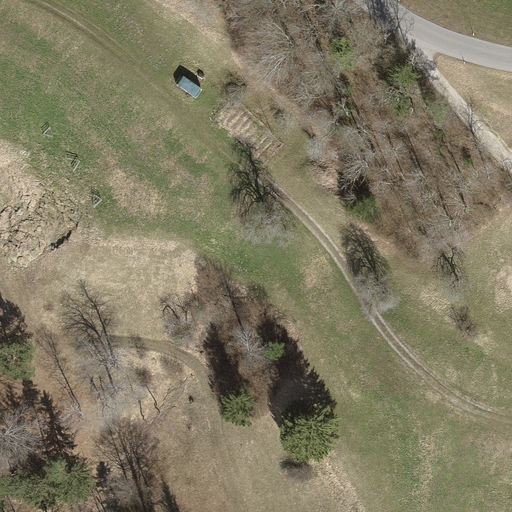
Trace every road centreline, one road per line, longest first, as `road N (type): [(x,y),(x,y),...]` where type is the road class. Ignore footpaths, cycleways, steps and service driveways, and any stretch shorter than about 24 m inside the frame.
road 1 (track): [(511,420),(467,405),(418,368),(334,249),(234,157)]
road 2 (track): [(511,162),(431,72),(414,29)]
road 3 (tertiary): [(372,0),(435,38),(511,59)]
